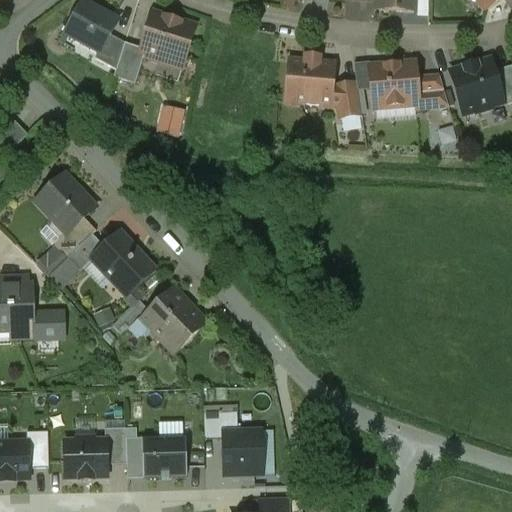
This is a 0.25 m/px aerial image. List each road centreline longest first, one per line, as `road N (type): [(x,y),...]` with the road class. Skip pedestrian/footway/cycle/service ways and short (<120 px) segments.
road 1 (residential): [(0,55),(332,403),(416,439)]
road 2 (residential): [(511,33),(412,38),(308,29),(187,0)]
road 3 (residential): [(124,508),(255,496)]
road 4 (residential): [(0,511),(124,508)]
